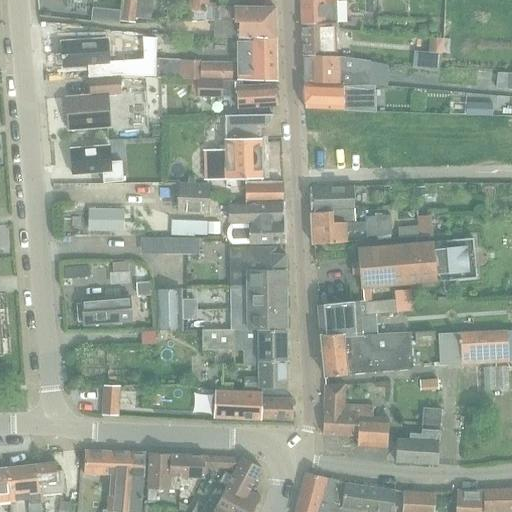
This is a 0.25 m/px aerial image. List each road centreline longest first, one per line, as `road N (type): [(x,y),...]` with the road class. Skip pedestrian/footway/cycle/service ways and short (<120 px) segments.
road 1 (residential): [(291,0),(308,394),(297,451)]
road 2 (residential): [(53,425),(18,0)]
road 3 (tertiary): [(297,451),(277,442),(53,425)]
road 4 (residential): [(297,451),(440,471),(511,472)]
